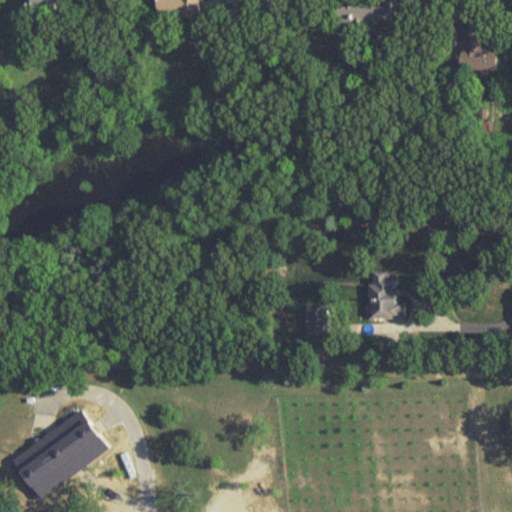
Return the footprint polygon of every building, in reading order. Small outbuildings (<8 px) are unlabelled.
[(24,0),(24,13),(65,12),(65,0),(24,0)] [(198,0),(152,0),(153,19),(199,18),(198,0)] [(400,0),(350,0),(351,30),(381,30),(381,20),(401,20),(400,0)] [(503,70),(503,44),(488,44),(488,35),(480,35),(481,20),(464,20),(464,69),(503,70)] [(412,320),(413,276),(381,276),(380,306),(388,306),(388,319),(412,320)] [(305,307),(305,335),(326,335),(326,307),(305,307)] [(246,404),(250,384),(205,375),(200,401),(233,408),(235,402),(246,404)] [(9,461),(38,500),(111,448),(82,409),(9,461)]
